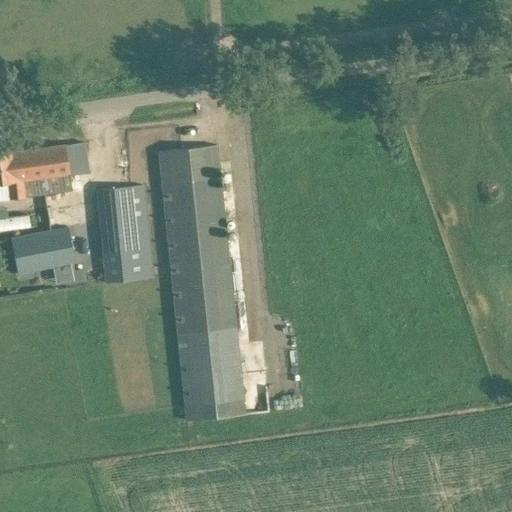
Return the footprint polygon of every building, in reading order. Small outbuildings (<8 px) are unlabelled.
[(85,142),(0,153),(0,182),(7,182),(9,199),(71,190),(69,175),(89,173),(85,142)] [(159,150),(188,419),(245,413),(217,144),(159,150)] [(97,189),(107,282),(153,277),(143,184),(97,189)] [(18,273),(53,266),(76,262),(69,225),(11,237),(18,273)] [(81,268),(72,270),(75,282),(84,280),(81,268)]
